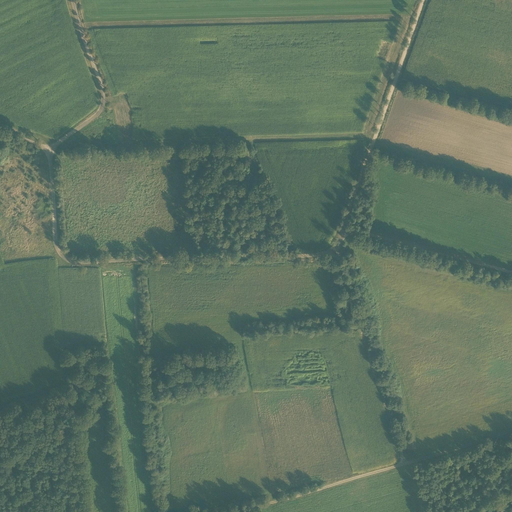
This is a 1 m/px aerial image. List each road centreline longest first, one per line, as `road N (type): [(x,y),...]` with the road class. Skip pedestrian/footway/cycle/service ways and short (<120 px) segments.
road 1 (track): [(0,130),(52,148),(54,238),(69,260),(311,255),(335,247)]
road 2 (track): [(343,228),(425,0)]
road 3 (track): [(405,462),(335,247)]
road 4 (track): [(405,462),(235,511)]
road 5 (unclassified): [(52,148),(103,101),(72,0)]
road 6 (track): [(511,273),(343,228)]
